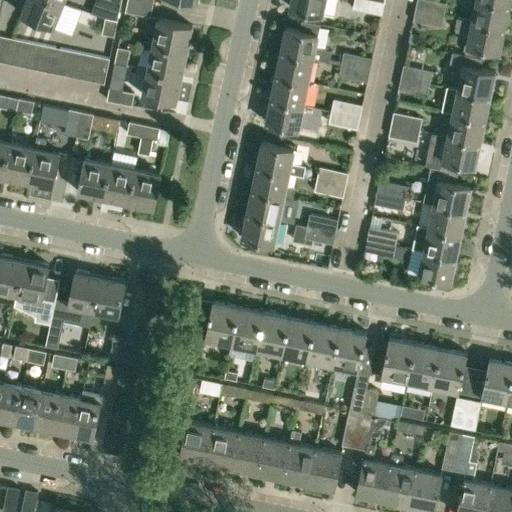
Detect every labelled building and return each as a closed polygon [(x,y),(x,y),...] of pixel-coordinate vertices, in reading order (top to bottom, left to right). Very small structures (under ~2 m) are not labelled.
[(54,26),(64,2),(58,0),(26,0),(21,13),(54,26)] [(110,0),(109,7),(121,9),(122,0),(110,0)] [(151,16),(153,4),(134,0),(128,0),(126,11),(151,16)] [(323,13),(325,0),(291,0),(290,7),(323,13)] [(382,13),(385,1),(378,0),(354,0),(353,7),(382,13)] [(417,0),(416,8),(444,14),(447,2),(436,0),(417,0)] [(505,26),(510,3),(495,0),(476,0),(472,20),(505,26)] [(442,26),(444,14),(416,8),(413,20),(442,26)] [(472,20),(457,16),(455,27),(470,30),(466,52),(483,55),(485,48),(500,51),(505,26),(472,20)] [(118,20),(106,17),(103,32),(115,35),(118,20)] [(153,43),(187,50),(193,25),(158,18),(153,43)] [(316,46),(320,23),(302,19),(300,29),(286,26),(281,50),(313,57),(329,61),(332,50),(316,46)] [(13,64),(19,39),(7,36),(2,61),(13,64)] [(25,66),(30,41),(19,39),(13,64),(25,66)] [(36,68),(41,44),(30,41),(25,66),(36,68)] [(182,75),(187,50),(153,43),(148,68),(182,75)] [(48,71),(53,46),(41,44),(36,68),(48,71)] [(59,73),(64,48),(53,46),(48,71),(59,73)] [(131,49),(119,46),(116,62),(128,64),(131,49)] [(70,75),(75,51),(64,48),(59,73),(70,75)] [(308,81),(313,57),(281,50),(276,74),(308,81)] [(82,78),(87,53),(75,51),(70,75),(82,78)] [(370,69),(373,57),(344,51),(342,63),(370,69)] [(481,67),(483,57),(453,51),(451,62),(463,64),(458,88),(490,94),(495,70),(481,67)] [(93,80),(98,55),(87,53),(82,78),(93,80)] [(93,80),(105,83),(110,58),(98,55),(93,80)] [(368,81),(370,69),(342,63),(339,75),(368,81)] [(401,76),(430,82),(433,70),(404,64),(401,76)] [(177,101),(182,75),(148,68),(143,94),(177,101)] [(304,104),(308,81),(276,74),(271,97),(304,104)] [(428,94),(430,82),(401,76),(399,88),(428,94)] [(490,94),(458,88),(448,86),(443,109),(453,111),(485,118),(490,94)] [(107,99),(132,104),(135,92),(110,87),(107,99)] [(298,128),(304,104),(271,97),(266,121),(298,128)] [(35,101),(19,98),(16,109),(32,113),(35,101)] [(360,116),(363,104),(334,98),(332,110),(360,116)] [(77,135),(82,111),(70,109),(65,133),(77,135)] [(358,128),(360,116),(332,110),(329,122),(358,128)] [(82,111),(77,135),(89,138),(94,113),(82,111)] [(392,123),(420,129),(423,117),(394,111),(392,123)] [(481,141),(485,118),(453,111),(448,135),(481,141)] [(142,136),(145,124),(130,121),(128,133),(142,136)] [(418,141),(420,129),(392,123),(389,135),(418,141)] [(145,124),(142,136),(158,139),(160,127),(145,124)] [(475,165),(481,141),(448,135),(441,168),(459,172),(461,162),(475,165)] [(35,146),(28,180),(53,186),(60,151),(45,148),(48,138),(37,136),(35,146)] [(0,174),(3,175),(10,141),(0,138),(0,174)] [(28,180),(35,146),(10,141),(3,175),(28,180)] [(307,164),(292,161),(294,148),(262,141),(257,165),(289,172),(305,175),(307,164)] [(104,196),(111,162),(85,157),(78,191),(104,196)] [(129,201),(136,167),(111,162),(104,196),(129,201)] [(287,184),(289,172),(257,165),(252,189),(284,195),(294,197),(296,186),(287,184)] [(346,184),(349,172),(320,166),(317,178),(346,184)] [(456,182),(459,172),(441,168),(432,166),(424,200),(434,202),(466,209),(471,185),(456,182)] [(136,167),(129,201),(154,207),(161,173),(136,167)] [(344,196),(346,184),(317,178),(315,190),(344,196)] [(377,191),(406,196),(408,185),(380,179),(377,191)] [(279,219),(284,195),(252,189),(247,212),(279,219)] [(403,209),(406,196),(377,191),(375,202),(403,209)] [(461,233),(466,209),(434,202),(429,226),(461,233)] [(274,243),(279,219),(247,212),(242,236),(274,243)] [(336,231),(339,219),(310,213),(307,225),(336,231)] [(424,249),(456,256),(461,233),(429,226),(419,224),(415,247),(424,249)] [(334,243),(336,231),(307,225),(305,236),(334,243)] [(367,238),(396,243),(398,232),(370,226),(367,238)] [(393,256),(396,243),(367,238),(365,249),(393,256)] [(451,280),(456,256),(424,249),(419,273),(451,280)] [(0,289),(17,293),(24,259),(0,253),(0,289)] [(60,278),(47,275),(49,264),(24,259),(17,293),(15,302),(38,313),(37,318),(51,321),(53,314),(60,278)] [(91,323),(94,309),(101,274),(76,269),(69,304),(66,317),(65,317),(65,318),(79,321),(91,323)] [(101,274),(94,309),(119,314),(126,280),(101,274)] [(231,343),(239,304),(213,299),(208,322),(196,320),(189,352),(202,355),(205,338),(231,343)] [(257,349),(265,310),(239,304),(231,343),(257,349)] [(282,354),(290,315),(265,310),(257,349),(282,354)] [(53,314),(51,321),(46,345),(58,347),(65,318),(65,317),(53,314)] [(307,359),(316,320),(290,315),(282,354),(307,359)] [(333,365),(341,325),(316,320),(307,359),(333,365)] [(341,325),(333,365),(358,370),(359,370),(360,366),(368,331),(341,325)] [(122,360),(127,331),(115,329),(109,358),(122,360)] [(408,380),(416,341),(390,336),(381,375),(408,380)] [(433,385),(441,346),(416,341),(408,380),(433,385)] [(10,356),(12,344),(3,342),(1,354),(10,356)] [(29,360),(31,348),(16,344),(14,356),(29,360)] [(441,346),(433,385),(459,391),(468,352),(441,346)] [(31,348),(29,360),(44,363),(46,351),(31,348)] [(67,368),(70,356),(55,352),(52,364),(67,368)] [(70,356),(67,368),(75,369),(78,357),(70,356)] [(508,401),(511,380),(511,361),(490,356),(481,395),(508,401)] [(82,396),(74,433),(94,437),(99,413),(111,416),(120,366),(108,364),(101,400),(82,396)] [(226,368),(224,377),(237,379),(238,370),(226,368)] [(197,377),(184,374),(179,401),(191,404),(197,377)] [(264,376),(262,385),(275,387),(277,378),(264,376)] [(16,423),(24,384),(5,379),(0,402),(0,419),(3,420),(4,423),(14,425),(16,423)] [(36,425),(43,388),(24,384),(16,423),(23,424),(23,422),(36,425)] [(229,384),(227,393),(247,397),(249,388),(229,384)] [(362,412),(367,387),(355,384),(349,409),(362,412)] [(362,412),(374,414),(379,390),(367,387),(362,412)] [(55,429),(62,392),(43,388),(36,425),(55,429)] [(254,389),(253,398),(272,402),(274,393),(254,389)] [(62,392),(55,429),(74,433),(82,396),(62,392)] [(280,394),(278,403),(298,407),(299,398),(280,394)] [(463,426),(469,398),(457,395),(451,424),(463,426)] [(469,398),(463,426),(476,429),(482,400),(469,398)] [(305,400),(304,409),(323,413),(325,404),(305,400)] [(355,446),(362,412),(349,409),(342,444),(355,446)] [(367,449),(374,414),(362,412),(355,446),(367,449)] [(207,461),(214,424),(188,419),(180,455),(207,461)] [(406,421),(404,429),(423,433),(425,425),(406,421)] [(232,466),(240,430),(214,424),(207,461),(232,466)] [(258,471),(265,435),(240,430),(232,466),(258,471)] [(308,482),(316,446),(300,442),(302,432),(293,430),(291,440),(283,477),(308,482)] [(457,457),(462,432),(450,430),(445,454),(457,457)] [(479,461),(469,460),(475,435),(462,432),(457,457),(454,470),(466,472),(457,511),(484,511),(491,482),(475,479),(479,461)] [(283,477),(291,440),(265,435),(258,471),(283,477)] [(391,461),(390,461),(374,458),(377,444),(369,443),(366,456),(364,456),(357,492),(383,498),(391,461)] [(316,446),(308,482),(335,487),(342,451),(316,446)] [(416,467),(403,464),(405,454),(393,451),(390,461),(391,461),(383,498),(409,503),(416,467)] [(416,467),(409,503),(435,508),(442,472),(416,467)] [(511,511),(511,508),(511,486),(491,482),(484,511),(511,511)] [(15,511),(21,487),(8,484),(3,509),(15,511)] [(34,511),(39,491),(26,488),(21,511),(34,511)]
